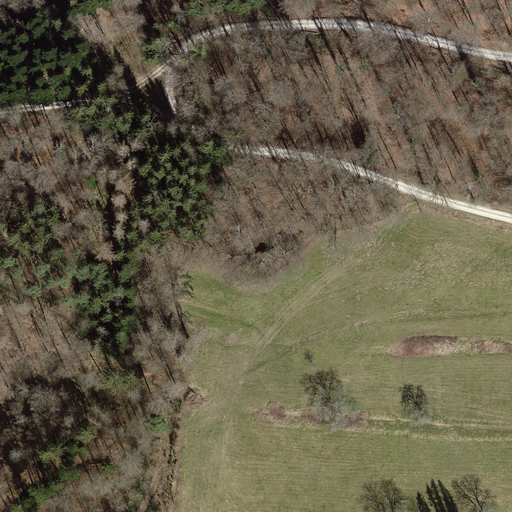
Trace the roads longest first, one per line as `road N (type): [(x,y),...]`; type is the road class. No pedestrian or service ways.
road 1 (track): [(511,56),(357,21),(282,25),(196,39),(176,54),(166,76),(178,121),(219,144),(298,151),(511,218)]
road 2 (track): [(0,417),(77,406),(93,388),(94,360),(86,341),(0,292)]
road 3 (track): [(0,110),(119,98),(178,121)]
